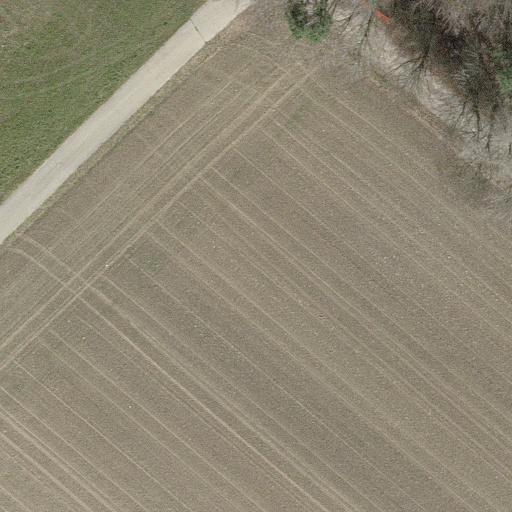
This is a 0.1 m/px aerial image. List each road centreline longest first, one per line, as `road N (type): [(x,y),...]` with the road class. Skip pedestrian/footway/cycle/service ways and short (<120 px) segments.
road 1 (track): [(0,225),(231,0)]
road 2 (track): [(511,162),(330,7)]
